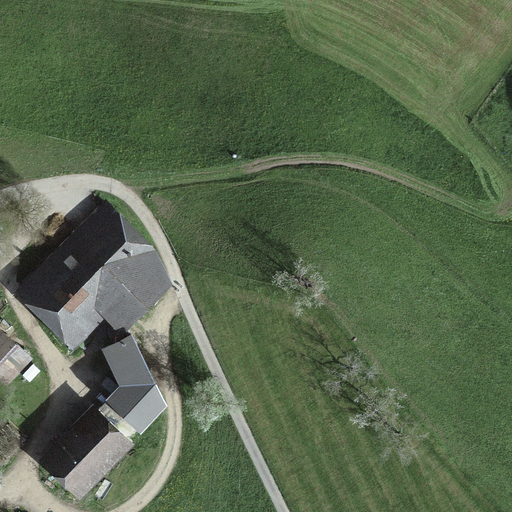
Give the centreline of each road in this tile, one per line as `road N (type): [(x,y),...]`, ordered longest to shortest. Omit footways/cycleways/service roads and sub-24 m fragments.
road 1 (track): [(116,189),(162,242),(221,389),(284,511)]
road 2 (track): [(55,511),(25,487),(61,381),(0,262)]
road 3 (track): [(184,297),(165,311),(158,340),(176,436),(159,482),(124,511)]
